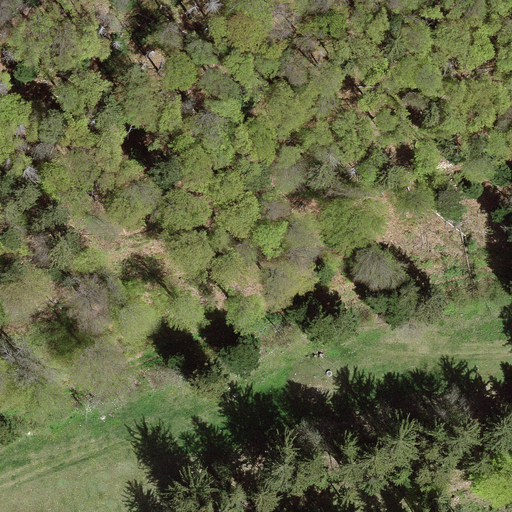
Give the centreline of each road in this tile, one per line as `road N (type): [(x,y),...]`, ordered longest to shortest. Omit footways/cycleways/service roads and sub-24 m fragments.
road 1 (track): [(511,347),(351,345),(305,356),(0,486)]
road 2 (track): [(511,264),(266,309),(0,416)]
